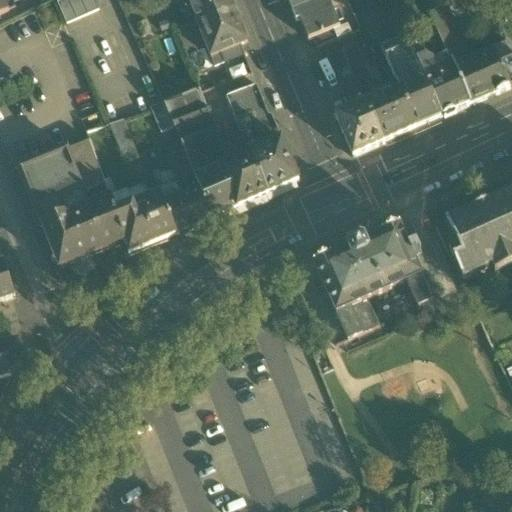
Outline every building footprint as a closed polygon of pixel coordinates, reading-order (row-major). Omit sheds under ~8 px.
[(0,0),(0,17),(8,13),(1,0),(0,0)] [(78,21),(68,0),(66,0),(57,4),(67,26),(78,21)] [(68,0),(78,21),(89,17),(81,0),(68,0)] [(99,12),(94,0),(81,0),(89,17),(99,12)] [(187,0),(196,22),(233,7),(230,0),(187,0)] [(286,0),(292,14),(324,2),(323,0),(286,0)] [(300,22),(309,43),(313,41),(334,33),(340,30),(328,0),(324,2),(292,14),(296,24),(300,22)] [(196,22),(211,59),(222,55),(241,47),(242,47),(248,44),(233,7),(196,22)] [(429,18),(447,57),(454,71),(479,60),(479,59),(471,63),(448,10),(429,18)] [(313,41),(317,50),(338,41),(334,33),(313,41)] [(222,55),(226,64),(244,57),(241,47),(222,55)] [(342,52),(343,54),(365,105),(376,100),(378,104),(390,99),(386,89),(375,93),(362,64),(361,65),(353,47),(342,52)] [(470,108),(454,71),(447,57),(437,61),(438,63),(434,65),(426,62),(420,47),(410,51),(425,84),(441,121),(470,108)] [(494,54),(510,91),(511,89),(511,51),(511,50),(511,51),(509,47),(494,54)] [(386,89),(390,99),(398,96),(425,84),(410,51),(409,49),(385,59),(396,84),(386,89)] [(360,107),(365,105),(343,54),(330,61),(347,96),(350,104),(358,104),(360,107)] [(470,108),(471,108),(496,97),(496,98),(509,92),(509,91),(510,91),(494,54),(479,60),(454,71),(470,108)] [(425,84),(398,96),(414,133),(441,121),(425,84)] [(227,99),(250,156),(281,142),(272,119),(268,117),(257,88),(227,99)] [(188,160),(196,180),(210,173),(202,155),(215,149),(218,155),(223,152),(203,102),(198,89),(163,104),(174,129),(184,153),(188,160)] [(407,136),(414,133),(398,96),(390,99),(378,104),(376,100),(365,105),(384,146),(407,136)] [(161,135),(174,129),(163,104),(150,110),(161,135)] [(353,160),(384,146),(365,105),(360,107),(335,118),(353,160)] [(110,127),(125,165),(139,159),(124,122),(111,126),(110,127)] [(67,151),(85,193),(104,185),(100,172),(89,142),(67,151)] [(281,142),(250,156),(267,198),(299,184),(282,142),(281,142)] [(117,247),(125,244),(111,200),(110,198),(89,207),(84,194),(85,193),(67,151),(18,171),(41,226),(59,271),(73,266),(76,273),(79,275),(88,271),(89,268),(86,260),(117,248),(117,247)] [(177,237),(213,222),(196,180),(188,160),(184,153),(167,160),(173,173),(183,197),(164,205),(177,237)] [(246,208),(267,198),(250,156),(228,165),(246,208)] [(213,222),(246,208),(228,165),(210,173),(196,180),(213,222)] [(173,173),(154,181),(160,195),(164,205),(183,197),(173,173)] [(167,241),(177,237),(164,205),(160,195),(150,199),(145,186),(111,200),(125,244),(151,233),(153,238),(154,241),(161,238),(162,241),(165,240),(165,241),(167,241)] [(511,194),(500,200),(500,199),(481,208),(482,208),(457,219),(445,224),(458,251),(450,255),(463,282),(472,278),(472,277),(492,268),(495,275),(511,266),(511,194)] [(379,329),(367,302),(406,285),(418,311),(432,305),(431,303),(420,279),(397,228),(382,235),(382,236),(364,244),(362,240),(346,247),(348,251),(329,259),(329,258),(313,265),(336,316),(347,343),(379,329)] [(0,304),(15,299),(3,264),(0,264),(0,304)] [(18,343),(0,346),(0,379),(13,377),(21,358),(18,343)]
